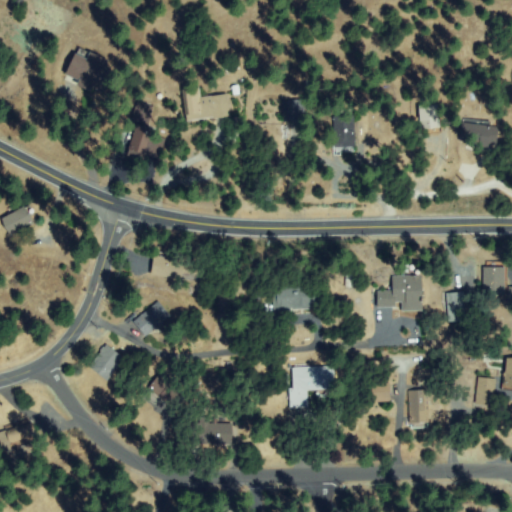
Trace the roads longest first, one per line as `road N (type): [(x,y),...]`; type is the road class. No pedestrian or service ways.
road 1 (residential): [(511,225),(272,234),(211,228),(112,204),(0,149)]
road 2 (residential): [(52,357),(176,475),(511,474)]
road 3 (residential): [(0,377),(52,357),(102,292)]
